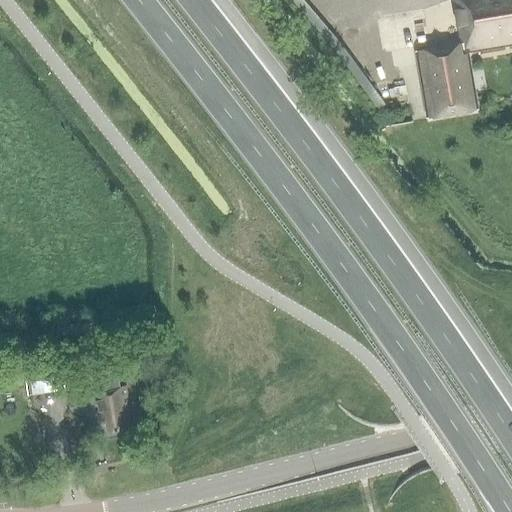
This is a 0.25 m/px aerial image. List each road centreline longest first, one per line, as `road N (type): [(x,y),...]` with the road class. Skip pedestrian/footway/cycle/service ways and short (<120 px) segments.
road 1 (trunk): [(136,0),(278,182),(508,511)]
road 2 (trunk): [(511,438),(316,160),(191,0)]
road 3 (tertiary): [(105,511),(511,412)]
